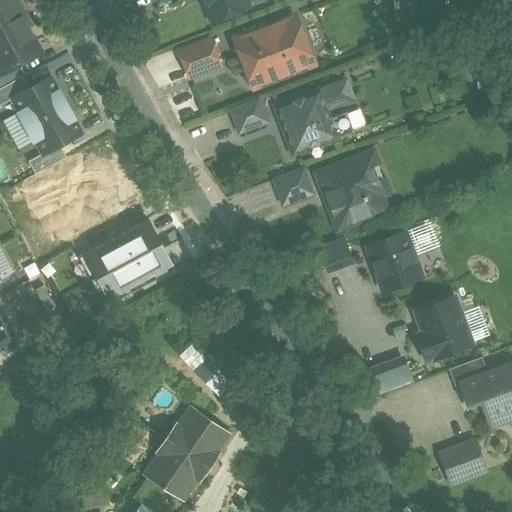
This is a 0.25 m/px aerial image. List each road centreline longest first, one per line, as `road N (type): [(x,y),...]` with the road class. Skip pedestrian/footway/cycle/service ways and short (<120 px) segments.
road 1 (residential): [(412,511),(225,238),(88,0)]
road 2 (unknown): [(163,511),(178,482),(253,411)]
